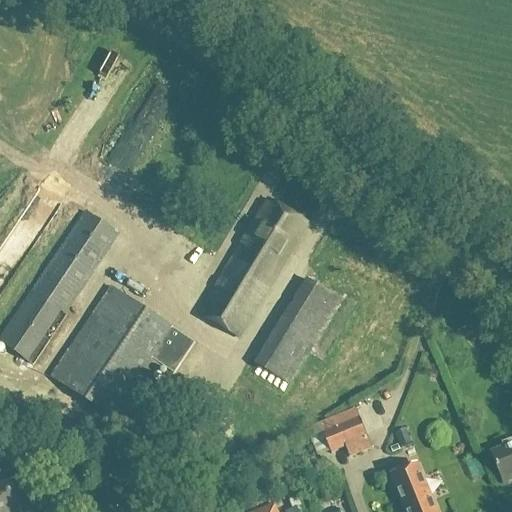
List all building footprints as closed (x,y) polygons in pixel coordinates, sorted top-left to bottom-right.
[(239,338),(308,225),(268,200),(199,314),(239,338)] [(65,314),(117,235),(84,213),(0,339),(0,343),(27,362),(61,311),(65,314)] [(50,376),(120,424),(181,335),(112,287),(50,376)] [(286,313),(274,333),(307,353),(319,334),(286,313)] [(312,359),(299,360),(300,376),(313,376),(312,359)] [(348,455),(371,446),(356,407),(311,425),(318,443),(326,440),(331,453),(345,447),(348,455)] [(511,444),(491,453),(502,483),(511,479),(511,444)] [(391,476),(401,499),(405,511),(435,511),(426,488),(425,489),(422,480),(421,480),(416,466),(391,476)] [(0,511),(31,511),(16,477),(0,484),(0,511)] [(107,511),(138,511),(130,490),(103,500),(107,511)] [(278,511),(275,503),(252,511),(278,511)]
